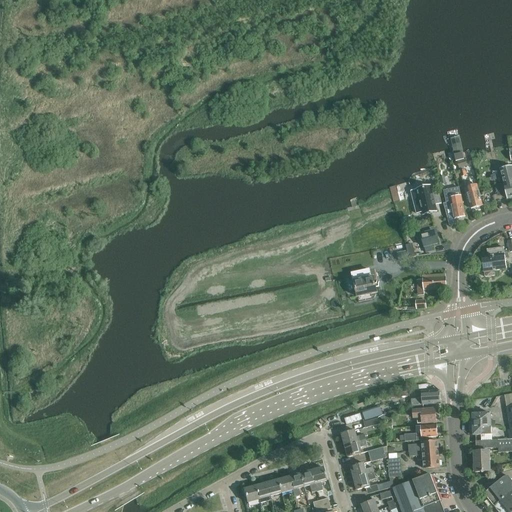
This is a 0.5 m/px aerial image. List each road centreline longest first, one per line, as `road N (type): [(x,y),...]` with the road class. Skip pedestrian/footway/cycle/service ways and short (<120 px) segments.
road 1 (secondary): [(457,338),(274,387),(21,510)]
road 2 (secondary): [(74,511),(210,436),(305,395),(457,357)]
road 3 (residential): [(348,511),(324,437),(224,486)]
road 4 (tertiary): [(473,511),(457,461),(457,357)]
road 5 (unclassified): [(457,338),(460,251),(481,229),(511,218)]
